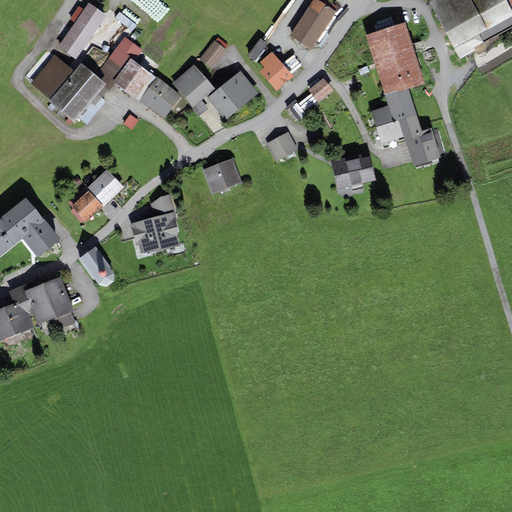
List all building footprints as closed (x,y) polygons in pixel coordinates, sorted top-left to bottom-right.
[(311,50),(336,11),(318,0),(311,0),(289,36),(311,50)] [(511,0),(433,0),(429,2),(453,48),(459,59),(485,45),(483,43),(511,26),(511,0)] [(76,60),(106,15),(88,3),(84,9),(75,23),(58,47),(76,60)] [(75,23),(84,9),(79,6),(70,19),(75,23)] [(115,19),(132,31),(136,25),(119,13),(115,19)] [(424,84),(405,22),(365,34),(385,96),(409,89),(424,84)] [(142,50),(125,37),(95,75),(111,88),(114,84),(112,82),(131,58),(134,61),(142,50)] [(215,41),(225,49),(228,45),(218,38),(215,41)] [(256,61),(268,44),(260,38),(248,55),(256,61)] [(212,69),(226,50),(225,49),(215,41),(214,41),(200,60),(212,69)] [(293,76),(271,52),(260,62),(264,67),(259,72),(276,91),(293,76)] [(31,84),(50,100),(74,71),(55,55),(31,84)] [(134,61),(131,58),(112,82),(114,84),(139,101),(156,78),(134,61)] [(95,106),(111,88),(95,75),(81,63),(74,71),(50,100),(49,102),(74,123),(91,103),(95,106)] [(194,65),(172,83),(192,108),(201,100),(214,89),(194,65)] [(226,121),(259,93),(240,71),(207,98),(226,121)] [(181,95),(156,78),(139,101),(163,119),(181,95)] [(319,103),(333,90),(322,78),(308,91),(311,94),(317,101),(319,103)] [(409,89),(385,96),(388,106),(371,111),(376,127),(398,120),(417,114),(409,89)] [(305,112),(317,101),(311,94),(298,104),(305,112)] [(201,100),(192,108),(199,116),(208,108),(201,100)] [(298,104),(295,100),(286,107),(299,122),(307,114),(305,112),(298,104)] [(132,130),(139,120),(130,114),(123,124),(132,130)] [(422,131),(417,114),(398,120),(403,137),(405,141),(406,141),(423,136),(422,131)] [(381,144),(403,137),(398,120),(376,127),(381,144)] [(414,167),(431,162),(441,159),(441,157),(433,131),(432,128),(422,131),(423,136),(406,141),(414,167)] [(433,131),(441,157),(446,155),(437,129),(433,131)] [(277,162),(298,149),(288,131),(266,144),(277,162)] [(338,190),(376,181),(370,152),(331,162),(338,190)] [(212,195),(243,183),(233,158),(202,170),(212,195)] [(104,207),(124,187),(107,169),(87,189),(89,191),(103,206),(104,207)] [(86,222),(103,206),(89,191),(72,207),(73,209),(85,221),(86,222)] [(153,218),(174,212),(170,195),(160,197),(151,204),(153,218)] [(26,198),(0,218),(0,256),(23,239),(38,257),(60,240),(26,198)] [(82,223),(85,221),(73,209),(71,211),(82,223)] [(180,246),(176,233),(180,232),(174,212),(153,218),(130,224),(135,243),(138,243),(141,254),(180,246)] [(111,267),(96,247),(78,259),(93,280),(95,279),(99,285),(106,287),(113,282),(114,274),(110,268),(111,267)] [(60,277),(24,291),(27,298),(34,315),(38,325),(54,318),(71,312),(73,311),(60,277)] [(34,315),(27,298),(24,291),(28,290),(25,284),(9,291),(14,304),(23,300),(30,316),(34,315)] [(14,304),(0,309),(0,340),(34,327),(30,316),(23,300),(14,304)] [(75,323),(71,312),(54,318),(58,330),(75,323)]
